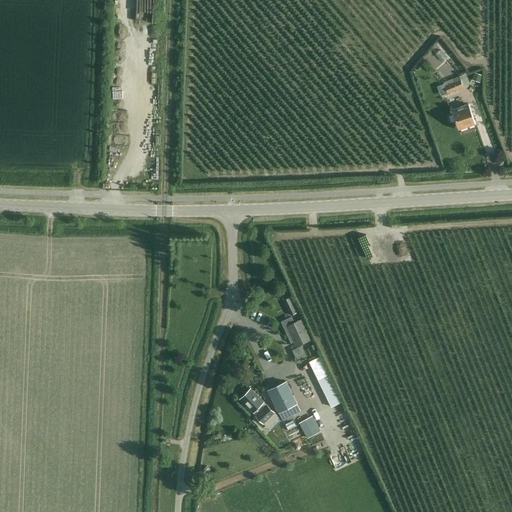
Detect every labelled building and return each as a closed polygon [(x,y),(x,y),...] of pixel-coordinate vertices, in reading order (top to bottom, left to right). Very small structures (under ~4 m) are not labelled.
[(474,73),(472,79),(480,82),(482,75),(474,73)] [(455,82),(445,86),(448,93),(463,86),(459,76),(454,78),(455,82)] [(476,123),(469,103),(452,109),(459,129),(476,123)] [(369,240),(366,231),(360,233),(363,242),(369,240)] [(293,305),(289,297),(283,300),(287,307),(293,305)] [(301,319),(287,326),(296,346),(310,339),(301,319)] [(339,397),(317,349),(307,354),(329,402),(339,397)] [(286,381),(268,390),(282,419),(300,410),(286,381)] [(251,388),(239,399),(263,423),(274,412),(263,401),(264,401),(251,388)] [(310,417),(300,423),(307,437),(318,432),(310,417)]
